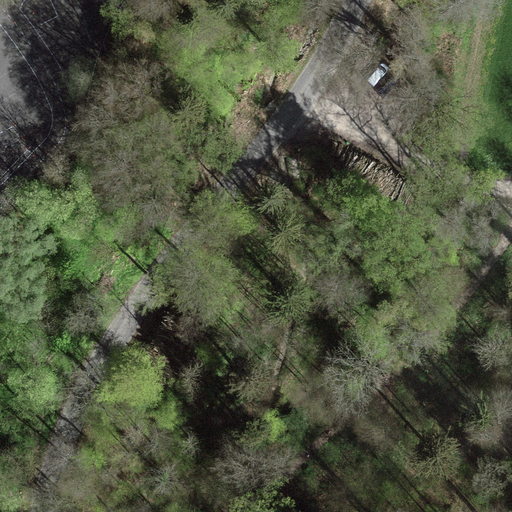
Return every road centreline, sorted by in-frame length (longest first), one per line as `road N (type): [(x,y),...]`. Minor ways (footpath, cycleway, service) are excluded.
road 1 (tertiary): [(355,0),(225,195),(114,341),(64,435),(42,511)]
road 2 (track): [(511,229),(448,320),(283,474)]
road 3 (track): [(511,189),(447,173),(394,148),(318,57)]
